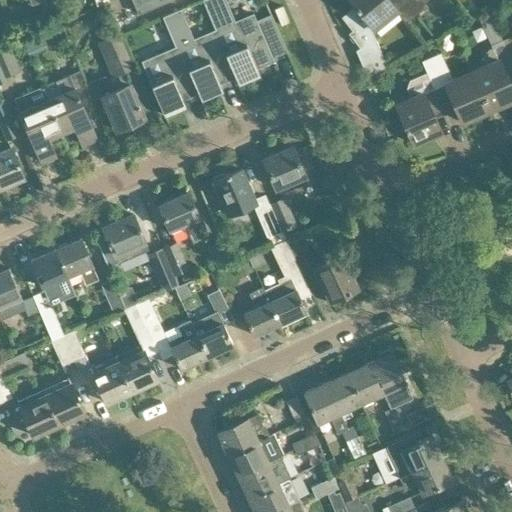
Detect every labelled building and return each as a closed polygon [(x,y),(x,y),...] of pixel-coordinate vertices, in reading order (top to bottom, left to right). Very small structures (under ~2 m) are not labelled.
[(29,0),(32,10),(45,6),(42,0),(29,0)] [(119,0),(114,0),(108,3),(116,22),(127,18),(119,0)] [(131,0),(138,14),(169,0),(131,0)] [(273,61),(261,33),(276,27),(271,14),(256,21),(253,12),(234,20),(225,0),(202,0),(214,29),(235,77),(237,83),(255,76),(252,70),(273,61)] [(359,47),(355,50),(366,77),(377,71),(386,66),(371,31),(396,11),(405,23),(416,15),(403,0),(350,0),(355,5),(341,17),(351,30),(348,33),(359,47)] [(403,0),(416,15),(425,8),(422,4),(426,1),(426,0),(403,0)] [(180,8),(165,15),(198,93),(200,99),(218,91),(215,86),(235,77),(214,29),(193,38),(180,8)] [(198,93),(165,15),(162,16),(174,46),(140,61),(164,115),(181,107),(179,102),(198,93)] [(118,32),(98,41),(112,73),(133,64),(118,32)] [(486,66),(472,72),(489,110),(511,99),(511,90),(507,79),(511,76),(511,59),(504,40),(491,46),(492,47),(488,49),(485,52),(484,56),(484,61),(486,66)] [(489,110),(472,72),(452,81),(440,53),(421,61),(426,71),(426,73),(427,73),(442,107),(453,102),(461,122),(489,110)] [(402,61),(406,70),(416,66),(412,56),(402,61)] [(96,138),(75,90),(86,85),(85,83),(84,84),(79,70),(55,81),(60,93),(47,99),(46,99),(59,129),(73,123),(82,144),(96,138)] [(405,88),(410,98),(413,104),(398,111),(405,127),(404,127),(405,130),(406,130),(412,143),(440,131),(431,112),(442,107),(427,73),(426,73),(426,71),(408,79),(405,88)] [(104,76),(85,83),(86,85),(92,100),(101,96),(114,126),(142,114),(124,73),(106,80),(104,76)] [(47,99),(42,86),(14,98),(40,162),(54,156),(45,134),(59,129),(46,99),(47,99)] [(1,98),(0,98),(0,125),(6,139),(17,134),(1,98)] [(10,147),(0,151),(0,187),(23,178),(10,147)] [(263,159),(270,178),(275,187),(277,186),(280,194),(311,181),(302,159),(298,161),(292,147),(263,159)] [(213,179),(212,179),(227,214),(241,208),(242,211),(254,206),(256,205),(254,200),(241,169),(229,174),(228,172),(224,173),(225,175),(214,180),(213,179)] [(187,191),(158,204),(166,222),(169,230),(171,234),(186,226),(193,241),(206,235),(195,210),(187,191)] [(266,195),(254,200),(256,205),(254,206),(272,246),(284,241),(285,240),(272,210),(270,205),(266,195)] [(272,210),(285,240),(291,238),(287,229),(295,225),(284,200),(270,205),(272,210)] [(117,263),(148,249),(133,214),(102,228),(117,263)] [(291,238),(285,240),(298,268),(312,262),(301,234),(291,238)] [(80,237),(54,248),(66,277),(80,271),(85,284),(97,279),(80,237)] [(216,269),(232,262),(222,240),(207,246),(216,269)] [(272,246),(271,247),(284,275),(298,268),(285,240),(284,241),(272,246)] [(163,249),(174,274),(187,268),(176,244),(163,249)] [(54,248),(30,258),(42,287),(66,277),(54,248)] [(149,255),(165,292),(175,287),(178,286),(162,249),(149,255)] [(357,287),(341,255),(314,267),(329,300),(357,287)] [(252,267),(247,257),(232,263),(238,276),(253,270),(252,267)] [(8,268),(0,271),(0,319),(24,309),(26,308),(22,300),(16,286),(8,268)] [(279,285),(264,291),(279,323),(305,310),(300,300),(311,295),(298,268),(284,275),(284,277),(277,280),(279,285)] [(100,284),(110,307),(101,311),(103,316),(124,308),(117,292),(111,278),(100,284)] [(175,287),(180,299),(191,294),(187,282),(178,286),(175,287)] [(243,314),(244,316),(253,335),(279,323),(264,291),(261,286),(248,292),(255,308),(243,314)] [(191,323),(191,324),(206,356),(232,344),(223,324),(233,319),(218,288),(206,294),(215,312),(191,323)] [(38,292),(32,295),(39,310),(51,339),(61,335),(62,335),(50,306),(45,308),(38,292)] [(32,295),(22,300),(26,308),(24,309),(27,315),(39,310),(32,295)] [(148,298),(136,304),(146,326),(155,346),(162,359),(173,353),(173,354),(180,368),(206,356),(191,324),(191,323),(190,319),(163,332),(148,298)] [(123,309),(124,310),(134,332),(144,328),(144,327),(146,326),(136,304),(123,309)] [(62,335),(61,335),(73,361),(84,356),(74,332),(72,332),(71,331),(62,335)] [(50,341),(62,366),(73,361),(61,335),(51,339),(51,341),(50,341)] [(143,350),(118,362),(131,391),(157,379),(143,350)] [(391,351),(370,361),(384,392),(390,408),(394,406),(412,398),(405,382),(391,351)] [(370,361),(348,371),(362,402),(384,392),(370,361)] [(92,373),(97,384),(105,402),(131,391),(118,362),(92,373)] [(348,371),(325,382),(343,420),(351,416),(347,408),(362,402),(348,371)] [(0,372),(0,402),(11,397),(0,372)] [(325,382),(303,392),(317,422),(328,417),(336,434),(341,432),(346,443),(358,437),(352,424),(346,427),(343,420),(325,382)] [(70,383),(45,394),(58,424),(84,412),(70,383)] [(19,406),(16,400),(8,404),(18,425),(26,422),(32,436),(58,424),(45,394),(19,406)] [(285,401),(296,424),(307,419),(296,396),(285,401)] [(436,402),(406,412),(410,423),(440,414),(436,402)] [(383,411),(388,422),(399,417),(394,406),(390,408),(383,411)] [(217,432),(227,454),(257,440),(258,441),(267,437),(256,413),(217,432)] [(399,417),(388,422),(393,433),(404,428),(399,417)] [(418,431),(400,440),(386,446),(400,477),(442,457),(432,435),(422,440),(418,431)] [(257,440),(227,454),(237,476),(280,456),(283,454),(273,434),(267,437),(258,441),(257,440)] [(313,434),(302,438),(307,449),(307,450),(318,445),(318,444),(315,439),(313,434)] [(358,437),(346,443),(354,460),(366,454),(358,437)] [(302,438),(291,443),(294,448),(296,455),(307,450),(307,449),(302,438)] [(280,456),(237,476),(247,497),(278,484),(277,483),(288,478),(290,477),(280,456)] [(331,477),(332,477),(340,473),(332,457),(324,461),(331,477)] [(442,457),(400,477),(406,489),(417,484),(422,493),(452,479),(442,457)] [(337,488),(343,501),(357,494),(349,475),(334,482),(337,488)] [(321,481),(326,493),(337,488),(334,482),(332,477),(331,477),(321,481)] [(278,484),(247,497),(254,511),(273,511),(288,505),(287,504),(298,500),(288,478),(277,483),(278,484)] [(321,481),(310,486),(315,498),(326,493),(321,481)] [(357,496),(345,502),(349,511),(361,506),(357,496)] [(410,496),(387,507),(389,511),(405,511),(415,508),(410,496)] [(302,511),(303,509),(298,500),(287,504),(288,505),(273,511),(302,511)] [(417,511),(415,508),(405,511),(466,511),(461,500),(452,505),(451,503),(445,505),(446,507),(435,511),(417,511)]
